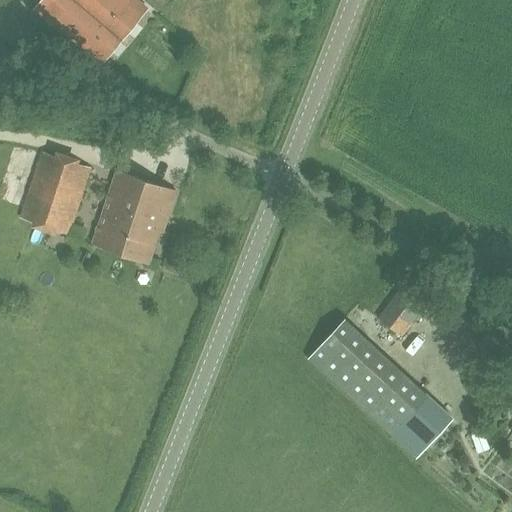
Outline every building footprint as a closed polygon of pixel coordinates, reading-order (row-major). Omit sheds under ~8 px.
[(101,65),(148,9),(137,0),(42,0),(35,10),(101,65)] [(0,81),(15,51),(0,43),(0,81)] [(92,99),(58,82),(45,107),(79,124),(92,99)] [(82,159),(60,151),(58,156),(40,151),(17,217),(34,223),(32,228),(56,236),(57,232),(70,236),(92,167),(80,164),(82,159)] [(120,254),(145,180),(117,171),(93,245),(120,254)] [(176,191),(145,180),(120,254),(149,263),(160,232),(163,233),(176,191)] [(429,301),(407,284),(380,320),(403,337),(429,301)] [(454,417),(346,318),(310,358),(417,457),(454,417)] [(511,328),(496,319),(484,341),(511,358),(511,328)] [(479,431),(486,451),(495,448),(489,428),(479,431)]
